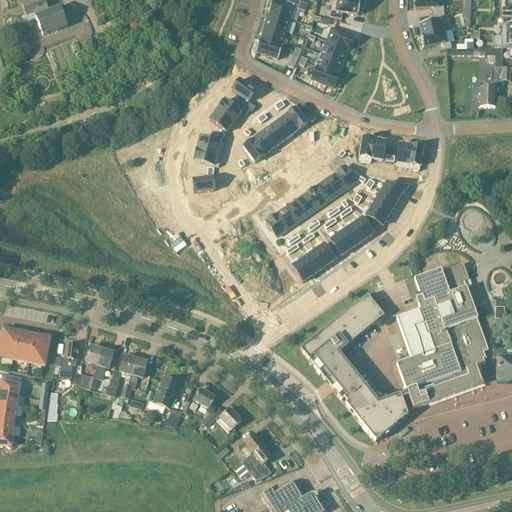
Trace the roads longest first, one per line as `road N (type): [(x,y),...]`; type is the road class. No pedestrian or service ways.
road 1 (residential): [(269,340),(404,238),(428,196),(434,131)]
road 2 (primary): [(250,368),(164,324),(0,284)]
road 3 (primary): [(391,511),(305,408),(250,368)]
road 4 (unknown): [(0,453),(162,448),(196,460)]
road 5 (residential): [(236,61),(190,121),(177,155),(182,212),(196,234)]
road 6 (residential): [(345,115),(323,141),(196,234)]
road 7 (primary): [(250,368),(296,417),(359,511)]
road 8 (residential): [(434,131),(425,92),(397,38),(394,0)]
road 9 (residential): [(196,234),(269,340)]
road 10 (residential): [(345,115),(236,61)]
